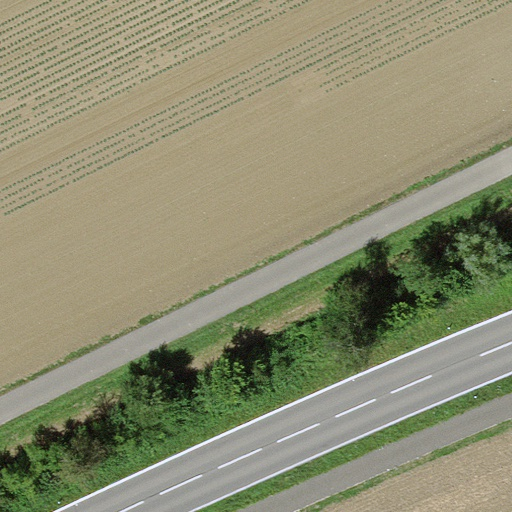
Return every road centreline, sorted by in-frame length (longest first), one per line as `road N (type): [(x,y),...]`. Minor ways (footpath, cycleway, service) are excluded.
road 1 (track): [(0,413),(511,161)]
road 2 (secondary): [(120,511),(511,344)]
